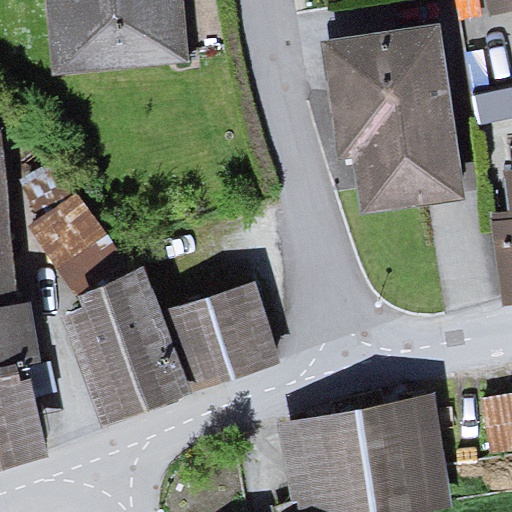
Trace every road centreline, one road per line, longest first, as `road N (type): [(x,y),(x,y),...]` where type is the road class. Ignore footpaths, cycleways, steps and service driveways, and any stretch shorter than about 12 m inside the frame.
road 1 (residential): [(232,0),(334,376)]
road 2 (residential): [(334,376),(81,452)]
road 3 (residential): [(511,331),(334,376)]
